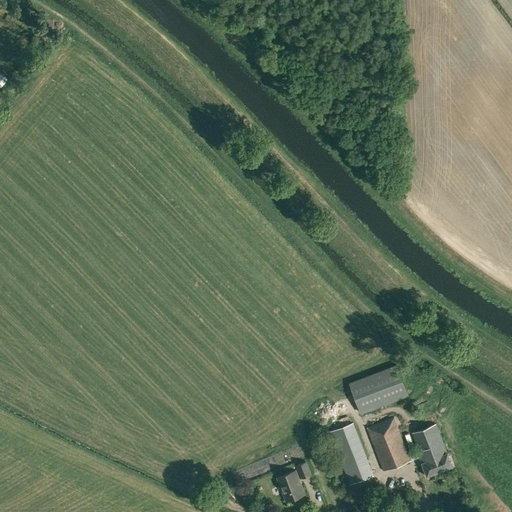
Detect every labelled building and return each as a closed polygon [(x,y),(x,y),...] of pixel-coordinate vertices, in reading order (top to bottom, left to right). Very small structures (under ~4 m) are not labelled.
[(360,414),(408,395),(396,364),(348,383),(360,414)] [(408,454),(394,417),(367,428),(384,471),(419,457),(427,476),(453,466),(436,424),(412,433),(419,450),(408,454)] [(350,484),(354,483),(373,475),(352,423),(329,432),(350,484)] [(301,479),(312,475),(307,461),(296,465),(301,479)] [(287,501),(305,494),(295,470),(277,477),(287,501)]
